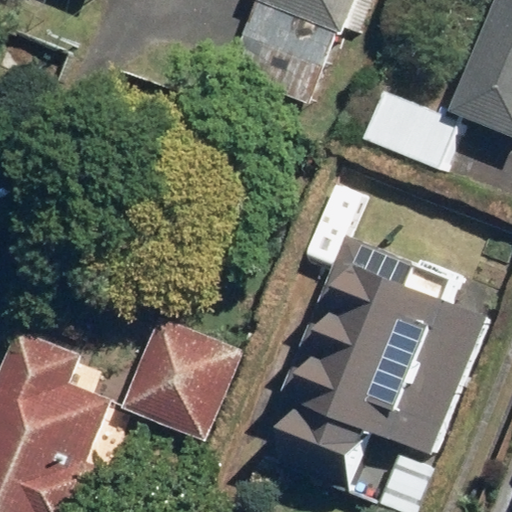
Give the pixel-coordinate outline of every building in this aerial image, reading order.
[(382,0),(264,0),(232,80),(315,115),(347,38),(363,45),(382,0)] [(511,0),(508,0),(462,121),(475,126),(511,141),(511,0)] [(462,121),(395,96),(373,152),(453,183),(475,126),(462,121)] [(510,298),(360,238),(293,406),(310,413),(291,460),(371,493),(391,443),(444,464),(510,298)] [(169,322),(131,413),(216,448),(253,356),(169,322)] [(92,364),(28,338),(0,406),(0,511),(105,511),(121,476),(98,467),(123,407),(82,390),(92,364)]
